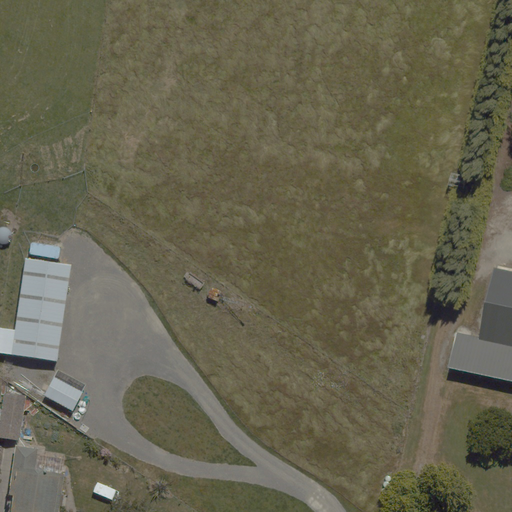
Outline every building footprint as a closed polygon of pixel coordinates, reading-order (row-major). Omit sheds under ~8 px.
[(30,237),(26,256),(58,262),(61,243),(30,237)] [(26,262),(12,357),(57,364),(71,268),(26,262)] [(511,276),(495,272),(481,333),(467,330),(456,377),(511,389),(511,276)] [(0,442),(21,446),(27,403),(5,400),(4,411),(0,410),(0,442)] [(15,451),(6,511),(60,511),(66,476),(38,471),(40,455),(15,451)]
